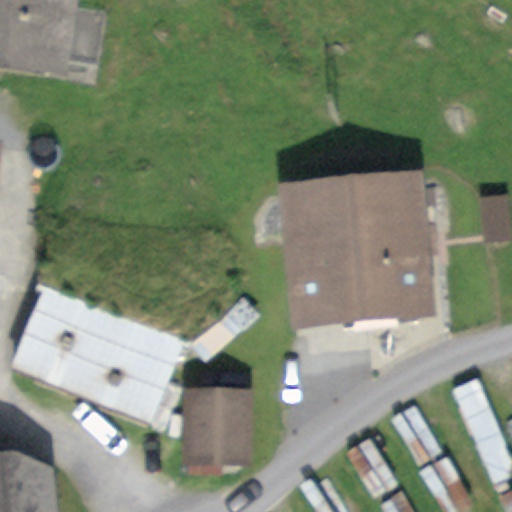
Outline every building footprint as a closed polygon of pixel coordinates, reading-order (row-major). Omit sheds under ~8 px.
[(82,0),(0,0),(0,64),(67,75),(69,60),(96,65),(105,11),(82,8),(82,0)] [(425,170),(277,184),(291,331),(438,317),(425,170)] [(507,196),(479,198),(483,244),(510,242),(507,196)] [(183,344),(40,288),(7,372),(150,429),(183,344)] [(256,391),(183,389),(180,466),(253,468),(256,391)] [(17,451),(0,452),(0,511),(57,511),(55,473),(17,451)]
